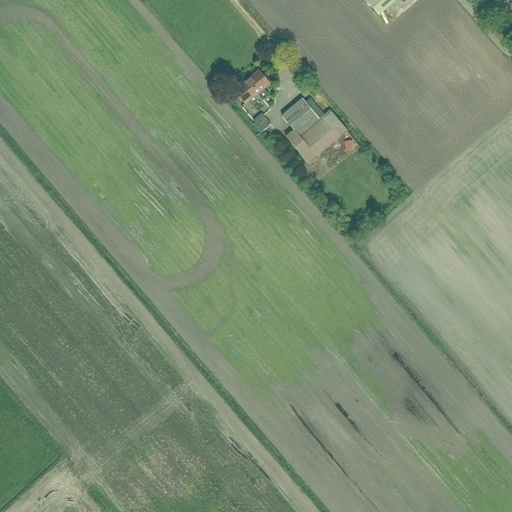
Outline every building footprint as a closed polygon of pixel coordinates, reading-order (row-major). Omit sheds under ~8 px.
[(396,0),(363,0),(377,16),(396,0)] [(262,89),(268,85),(257,72),(242,85),(240,83),(232,90),(244,105),(257,94),(262,100),(267,95),(262,89)] [(307,163),(346,131),(329,111),(319,119),(302,99),(281,116),(293,130),(285,137),(307,163)] [(259,133),(270,124),(261,114),(252,121),(254,123),(252,125),(259,133)] [(354,151),(353,141),(345,142),(346,153),(354,151)]
